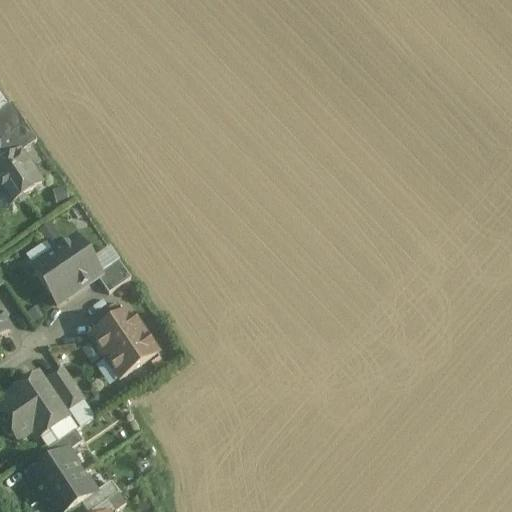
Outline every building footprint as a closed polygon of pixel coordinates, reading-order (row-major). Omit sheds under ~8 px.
[(11,106),(0,113),(0,143),(2,142),(25,127),(11,106)] [(25,127),(2,142),(13,159),(19,154),(20,155),(36,144),(25,127)] [(13,159),(0,167),(0,194),(9,208),(19,206),(26,202),(27,196),(41,187),(20,155),(19,154),(13,159)] [(75,242),(53,257),(78,293),(97,281),(100,279),(99,277),(75,242)] [(53,257),(31,271),(56,308),(78,293),(53,257)] [(118,264),(99,277),(100,279),(97,281),(108,297),(130,282),(118,264)] [(116,306),(89,325),(97,336),(124,317),(116,306)] [(97,336),(90,341),(104,362),(143,336),(128,315),(124,317),(97,336)] [(0,320),(0,339),(9,333),(0,320)] [(143,336),(104,362),(119,383),(157,357),(143,336)] [(62,373),(46,384),(66,414),(82,403),(62,373)] [(23,395),(0,410),(0,417),(0,418),(0,428),(7,438),(13,439),(14,438),(17,443),(43,425),(49,433),(65,422),(36,379),(20,390),(23,395)] [(75,433),(45,454),(52,464),(69,453),(82,445),(75,433)] [(52,464),(28,481),(33,488),(30,491),(39,504),(80,476),(76,470),(79,468),(69,453),(52,464)] [(80,476),(39,504),(44,511),(72,511),(81,506),(97,495),(96,494),(87,480),(84,482),(80,476)] [(97,495),(81,506),(84,511),(95,511),(106,504),(118,496),(110,485),(96,494),(97,495)] [(118,496),(106,504),(111,511),(119,511),(126,508),(118,496)]
